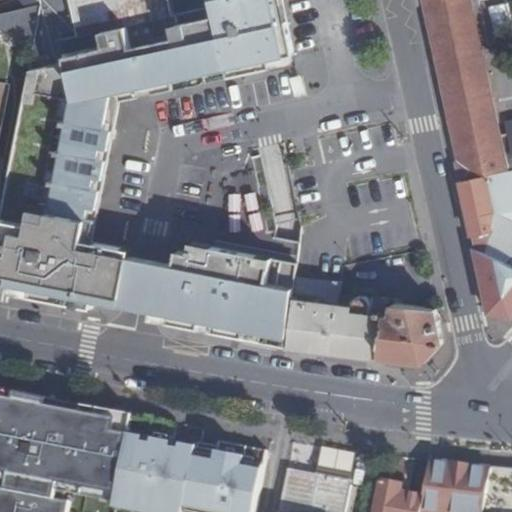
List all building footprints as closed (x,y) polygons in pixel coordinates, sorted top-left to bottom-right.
[(35,0),(42,7),(33,51),(31,62),(29,71),(68,63),(66,56),(107,48),(104,33),(215,8),(256,0),(35,0)] [(256,0),(230,5),(244,74),(297,63),(283,0),(256,0)] [(511,0),(424,0),(461,162),(459,162),(491,315),(511,319),(511,247),(503,262),(496,259),(483,179),(511,172),(511,123),(510,124),(511,133),(511,139),(503,141),(471,0),(511,0)] [(0,219),(0,280),(24,285),(22,294),(95,308),(97,299),(141,308),(168,313),(167,322),(290,345),(298,274),(300,262),(194,242),(193,254),(180,251),(178,265),(150,260),(124,255),(125,249),(94,243),(119,101),(244,74),(230,5),(215,8),(104,33),(107,48),(66,56),(68,63),(29,71),(0,219)] [(15,47),(33,51),(42,7),(0,17),(0,30),(18,34),(15,47)] [(303,80),(292,82),(295,100),(307,98),(303,80)] [(511,172),(483,179),(496,259),(503,262),(511,247),(511,172)] [(341,295),(343,280),(298,274),(290,345),(382,358),(387,315),(389,300),(388,297),(373,295),(373,298),(371,296),(369,296),(367,294),(363,294),(359,295),(355,297),(341,295)] [(397,317),(387,315),(382,358),(427,364),(447,343),(439,310),(399,304),(397,317)] [(118,500),(134,414),(0,386),(0,511),(68,511),(73,491),(118,500)] [(186,511),(187,510),(198,451),(180,448),(172,447),(177,422),(134,414),(118,500),(116,511),(186,511)] [(187,510),(199,511),(257,511),(269,448),(221,439),(220,445),(200,441),(199,445),(198,451),(187,510)] [(181,442),(180,448),(198,451),(199,445),(181,442)] [(484,511),(492,468),(433,462),(426,498),(423,511),(484,511)] [(288,468),(279,511),(345,511),(351,480),(288,468)] [(511,511),(511,469),(492,468),(484,511),(511,511)] [(406,485),(384,481),(377,511),(423,511),(426,498),(404,495),(406,485)]
